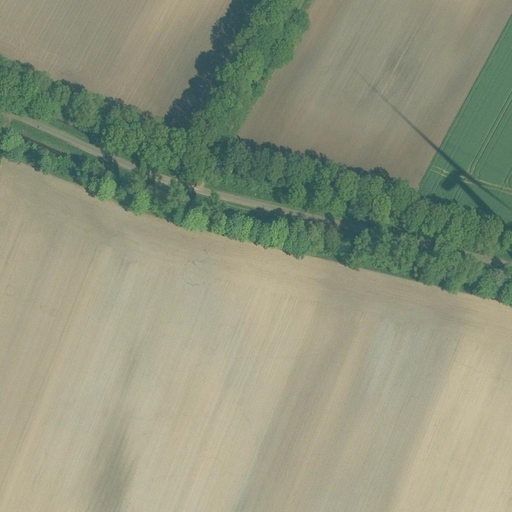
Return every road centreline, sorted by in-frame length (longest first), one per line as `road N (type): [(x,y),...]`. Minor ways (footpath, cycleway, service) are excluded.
road 1 (unclassified): [(511,267),(195,188),(0,102)]
road 2 (track): [(183,183),(289,0)]
